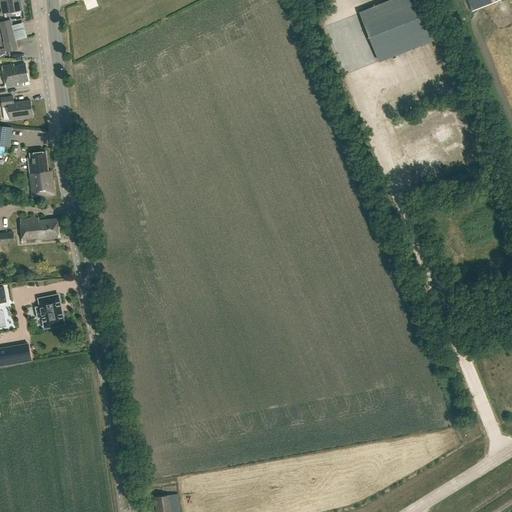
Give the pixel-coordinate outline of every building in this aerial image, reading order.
[(22,11),(19,0),(0,0),(2,14),(22,11)] [(437,39),(421,0),(389,0),(358,12),(378,62),(437,39)] [(498,0),(466,0),(471,11),(498,0)] [(18,50),(15,40),(10,20),(0,22),(0,28),(6,53),(18,50)] [(12,25),(15,40),(27,38),(23,23),(12,25)] [(28,81),(25,64),(14,66),(13,65),(2,67),(6,87),(18,85),(17,83),(28,81)] [(13,104),(12,98),(1,99),(2,108),(9,108),(10,121),(32,118),(30,102),(13,104)] [(0,145),(10,146),(12,128),(0,126),(0,145)] [(47,172),(45,153),(31,155),(31,158),(27,158),(29,170),(33,198),(54,195),(54,196),(51,172),(48,172),(47,172)] [(38,221),(38,219),(20,220),(22,243),(37,242),(37,238),(58,236),(56,220),(38,221)] [(0,244),(14,244),(13,232),(0,233),(0,244)] [(0,303),(0,331),(16,330),(11,284),(5,285),(7,302),(0,303)] [(45,328),(64,324),(58,295),(38,299),(40,306),(34,307),(37,319),(42,318),(45,328)] [(29,343),(0,347),(0,366),(32,361),(29,343)] [(179,511),(177,493),(153,496),(155,511),(179,511)]
